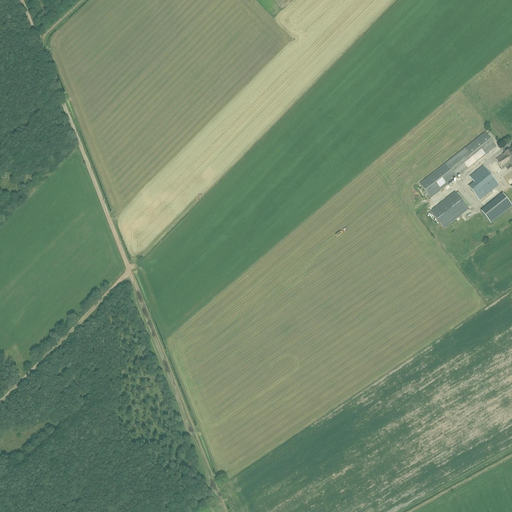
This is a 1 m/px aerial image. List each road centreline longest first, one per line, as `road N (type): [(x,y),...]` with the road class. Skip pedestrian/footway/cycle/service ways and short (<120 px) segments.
road 1 (track): [(38,39),(127,271)]
road 2 (track): [(127,271),(218,500)]
road 3 (track): [(127,271),(0,400)]
